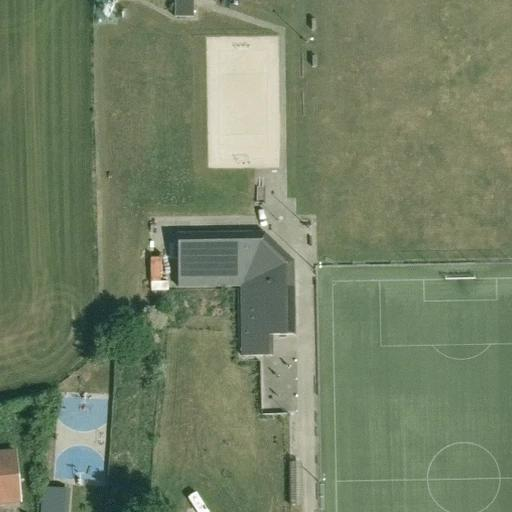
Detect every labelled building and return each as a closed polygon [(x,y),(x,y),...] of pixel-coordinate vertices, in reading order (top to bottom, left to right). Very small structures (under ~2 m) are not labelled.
[(200,1),(182,2),(182,18),(200,17),(200,1)] [(177,234),(178,288),(240,287),(241,357),(273,357),(272,335),(295,335),(294,262),(264,233),(177,234)] [(158,280),(169,280),(168,256),(157,257),(158,280)] [(13,451),(0,452),(0,501),(18,500),(13,451)] [(44,490),(41,511),(66,511),(68,491),(44,490)]
